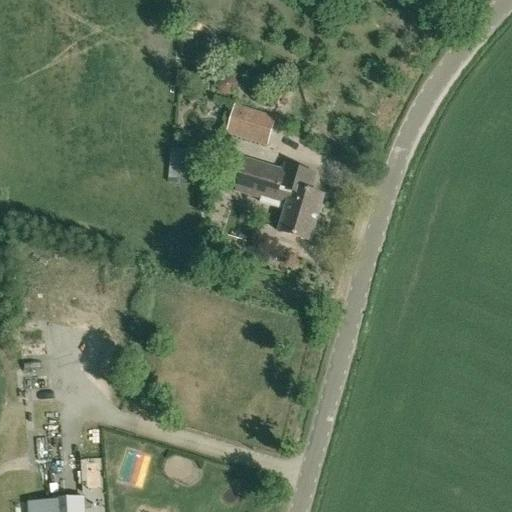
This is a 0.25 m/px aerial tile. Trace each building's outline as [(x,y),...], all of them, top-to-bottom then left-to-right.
[(236,92),(238,84),(233,77),(225,75),(219,80),(217,88),(221,95),(229,97),(236,92)] [(268,144),(275,120),(235,108),(228,132),(268,144)] [(171,148),(171,183),(188,183),(188,148),(171,148)] [(246,160),(237,192),(288,207),(280,234),(311,243),(324,197),(310,193),(315,176),(286,167),(285,172),(246,160)] [(189,170),(189,185),(204,185),(204,171),(189,170)] [(245,247),(226,241),(221,258),(239,264),(245,247)] [(23,344),(25,388),(50,387),(48,342),(23,344)] [(52,436),(53,471),(64,471),(63,436),(52,436)] [(37,471),(51,470),(50,437),(36,437),(37,471)] [(84,511),(84,498),(50,500),(51,502),(29,503),(29,511),(84,511)]
